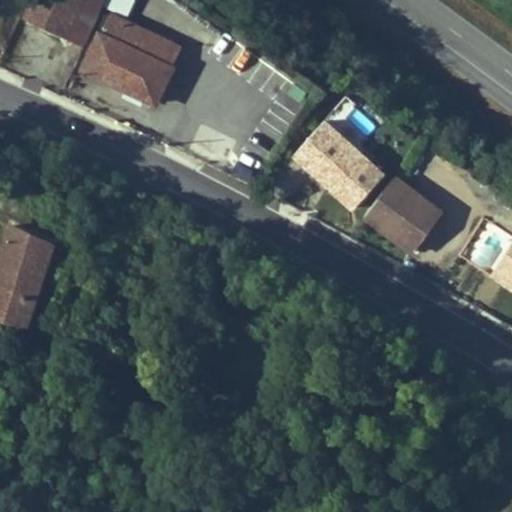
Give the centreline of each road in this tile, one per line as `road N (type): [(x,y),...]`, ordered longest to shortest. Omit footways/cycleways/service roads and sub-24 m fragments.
road 1 (tertiary): [(0,96),(288,234),(511,363)]
road 2 (primary): [(408,0),(511,73)]
